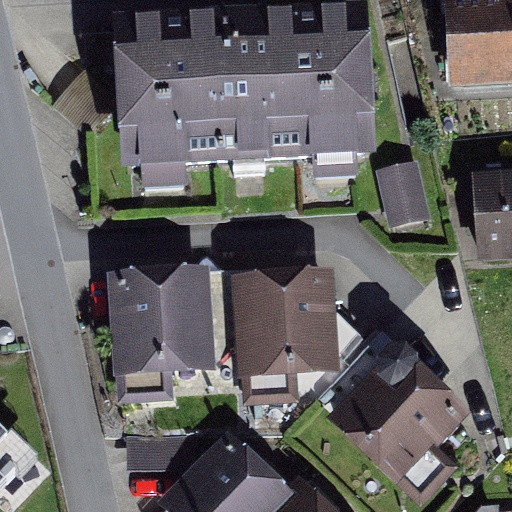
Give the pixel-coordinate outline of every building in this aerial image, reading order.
[(511,0),(441,0),(445,98),(511,95),(511,0)] [(369,169),(362,20),(115,31),(122,180),(369,169)] [(417,166),(378,175),(392,236),(432,227),(417,166)] [(511,196),(484,198),(488,273),(511,271),(511,196)] [(121,377),(213,371),(208,281),(115,287),(121,377)] [(250,376),(330,373),(326,284),(246,288),(250,376)] [(396,361),(335,429),(401,488),(462,420),(396,361)] [(186,469),(185,434),(131,436),(133,471),(186,469)] [(161,511),(315,511),(234,435),(161,511)] [(0,486),(16,471),(0,455),(0,486)]
